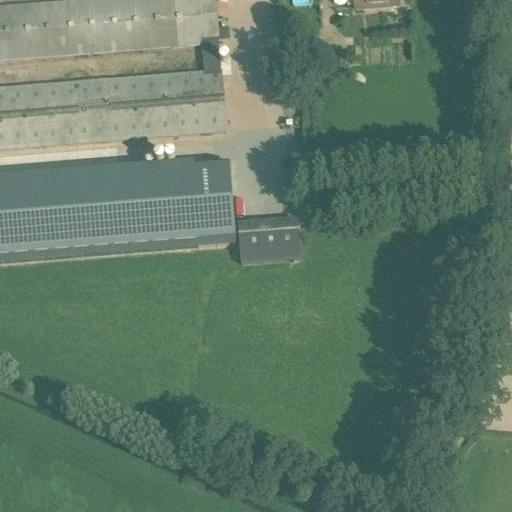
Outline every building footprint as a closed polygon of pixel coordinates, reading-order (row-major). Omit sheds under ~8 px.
[(0,63),(219,45),(215,0),(109,0),(0,9),(0,63)] [(355,0),(357,11),(398,8),(397,0),(355,0)] [(221,72),(0,90),(0,153),(226,135),(221,72)] [(308,81),(319,85),(322,76),(310,72),(308,81)] [(228,165),(0,182),(0,265),(235,247),(228,165)] [(238,227),(241,267),(303,263),(300,222),(238,227)]
